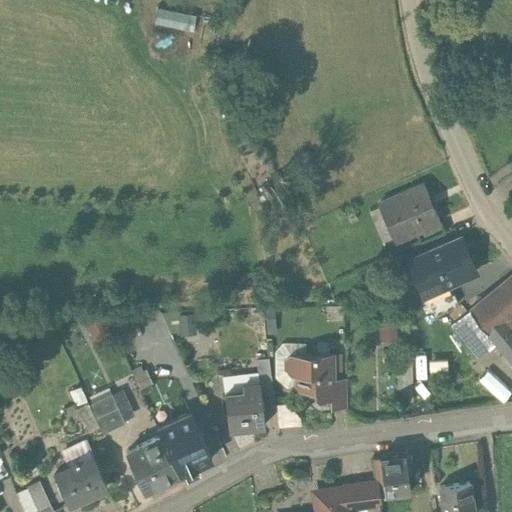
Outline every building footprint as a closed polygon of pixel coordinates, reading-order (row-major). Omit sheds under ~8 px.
[(423,181),(379,200),(396,238),(440,218),(423,181)] [(460,234),(409,257),(425,292),(449,281),(476,269),(460,234)] [(511,326),(504,317),(511,309),(511,273),(451,323),(478,356),(497,341),(511,358),(511,326)] [(449,281),(425,292),(435,314),(454,305),(458,302),(449,281)] [(401,336),(399,313),(381,314),(382,337),(401,336)] [(332,351),(290,352),(287,355),(288,370),(291,373),(296,373),(296,384),(300,387),(316,387),(316,393),(319,396),(332,396),(332,377),(333,377),(332,351)] [(406,394),(416,393),(414,361),(404,362),(406,394)] [(511,380),(491,366),(484,377),(510,395),(511,392),(511,380)] [(271,373),(258,374),(259,382),(260,397),(273,396),(271,373)] [(259,382),(242,384),(243,391),(224,393),(228,427),(263,423),(260,397),(259,382)] [(113,394),(90,404),(104,434),(127,423),(113,394)] [(283,401),(285,422),(302,421),(301,409),(294,409),(293,401),(283,401)] [(212,458),(190,409),(157,424),(161,435),(179,473),(212,458)] [(161,435),(127,450),(145,488),(179,473),(161,435)] [(405,450),(374,455),(377,476),(379,490),(404,487),(410,486),(405,450)] [(91,454),(54,472),(69,503),(106,485),(91,454)] [(377,476),(342,481),(343,485),(344,485),(347,505),(380,500),(379,490),(377,476)] [(469,478),(439,482),(443,511),(449,511),(473,509),(469,478)] [(316,511),(315,511),(348,511),(347,505),(344,485),(343,485),(313,490),(316,511)] [(404,487),(380,490),(381,503),(405,500),(404,487)]
